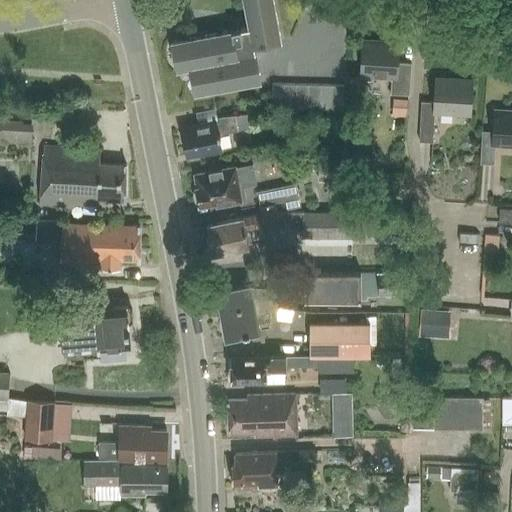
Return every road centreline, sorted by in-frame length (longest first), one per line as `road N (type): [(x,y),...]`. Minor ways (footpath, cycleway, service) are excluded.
road 1 (tertiary): [(205,511),(196,368),(123,2)]
road 2 (unknown): [(420,15),(419,167),(458,286)]
road 3 (unknown): [(204,465),(405,447)]
road 4 (unclassified): [(511,61),(390,0)]
road 5 (unclassified): [(0,25),(123,2)]
